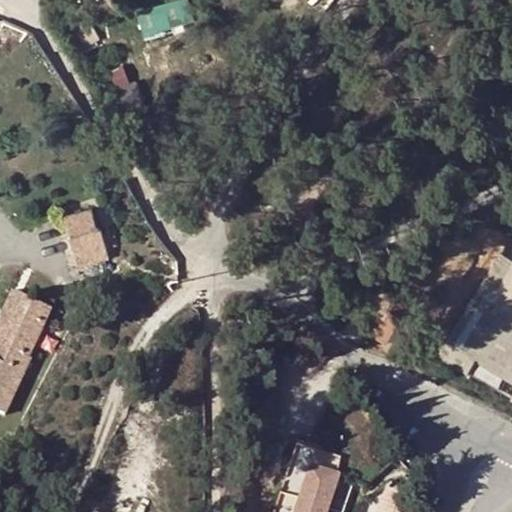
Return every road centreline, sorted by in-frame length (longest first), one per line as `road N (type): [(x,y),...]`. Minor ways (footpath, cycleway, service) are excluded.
road 1 (residential): [(29,0),(146,199),(170,228),(214,255)]
road 2 (unclassified): [(214,255),(233,278),(276,299),(402,401),(452,427)]
road 3 (unclassified): [(343,0),(222,179),(208,226),(214,255)]
